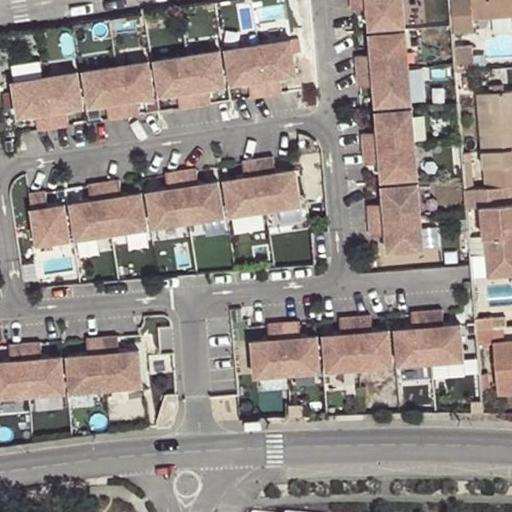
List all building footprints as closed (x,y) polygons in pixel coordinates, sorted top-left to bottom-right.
[(369,26),(404,23),(401,0),(350,0),(351,7),(367,6),(369,26)] [(511,0),(449,0),(452,31),(473,29),(472,17),(511,12),(511,0)] [(356,69),(407,65),(404,29),(369,32),(371,53),(355,54),(356,69)] [(257,42),(265,93),(280,91),(278,75),(295,72),(289,37),(257,42)] [(249,95),(265,93),(257,42),(225,47),(230,82),(247,80),(249,95)] [(207,86),(224,83),(219,48),(186,53),(194,104),(209,102),(207,86)] [(194,104),(186,53),(154,58),(159,93),(176,91),(179,106),(194,104)] [(136,97),(153,94),(148,59),(115,64),(123,115),(138,113),(136,97)] [(108,117),(123,115),(115,64),(83,69),(88,104),(105,102),(108,117)] [(373,84),(375,103),(410,101),(407,65),(356,69),(358,85),(373,84)] [(82,105),(76,70),(44,75),(52,126),(67,124),(65,108),(82,105)] [(52,126),(44,75),(12,80),(17,115),(34,112),(37,128),(52,126)] [(470,76),(463,76),(464,89),(471,89),(470,76)] [(494,84),(495,92),(503,91),(503,83),(494,84)] [(485,187),(510,185),(511,184),(511,90),(503,91),(495,92),(477,93),(485,187)] [(363,147),(414,143),(411,107),(376,110),(377,130),(361,132),(363,147)] [(381,178),(417,175),(414,143),(363,147),(364,163),(380,161),(381,178)] [(462,153),(465,189),(473,188),(470,151),(462,153)] [(257,157),(265,208),(300,203),(294,168),(275,171),(272,155),(257,157)] [(229,213),(265,208),(257,157),(241,160),(244,175),(224,178),(229,213)] [(180,169),(188,220),(223,214),(218,179),(198,183),(195,167),(180,169)] [(152,225),(188,220),(180,169),(165,171),(167,187),(147,190),(152,225)] [(103,181),(111,232),(146,226),(141,191),(121,194),(118,179),(103,181)] [(70,202),(75,237),(111,232),(103,181),(88,183),(90,199),(70,202)] [(369,219),(420,214),(417,182),(382,185),(383,202),(367,203),(369,219)] [(465,189),(467,207),(481,206),(486,258),(511,256),(511,202),(511,203),(510,185),(485,187),(473,188),(465,189)] [(36,243),(69,238),(64,203),(47,206),(44,190),(28,192),(36,243)] [(387,250),(423,247),(420,214),(369,219),(370,234),(386,233),(387,250)] [(426,309),(430,360),(463,358),(460,323),(443,324),(441,308),(426,309)] [(430,360),(426,309),(411,311),(412,326),(395,328),(398,363),(430,360)] [(354,315),(359,366),(391,364),(389,329),(371,330),(370,314),(354,315)] [(326,369),(359,366),(354,315),(339,317),(340,333),(323,334),(326,369)] [(475,318),(476,329),(491,327),(491,318),(490,316),(475,318)] [(491,318),(491,327),(507,326),(506,316),(491,318)] [(283,321),(287,372),(320,370),(317,334),(300,336),(298,320),(283,321)] [(254,375),(287,372),(283,321),(267,322),(269,338),(252,340),(254,375)] [(476,329),(478,343),(493,342),(491,327),(476,329)] [(117,335),(102,336),(106,387),(141,384),(139,349),(118,351),(117,335)] [(106,387),(102,336),(86,337),(87,353),(67,355),(70,390),(106,387)] [(511,340),(493,342),(497,392),(511,390),(511,340)] [(24,342),(28,394),(64,391),(61,355),(41,357),(39,341),(24,342)] [(0,395),(28,394),(24,342),(9,344),(10,360),(0,360),(0,395)] [(290,384),(289,373),(260,375),(261,386),(290,384)] [(178,398),(177,392),(165,393),(156,420),(157,424),(170,423),(178,398)] [(289,417),(301,417),(301,406),(288,406),(289,417)] [(244,433),(261,432),(260,423),(244,424),(244,433)]
